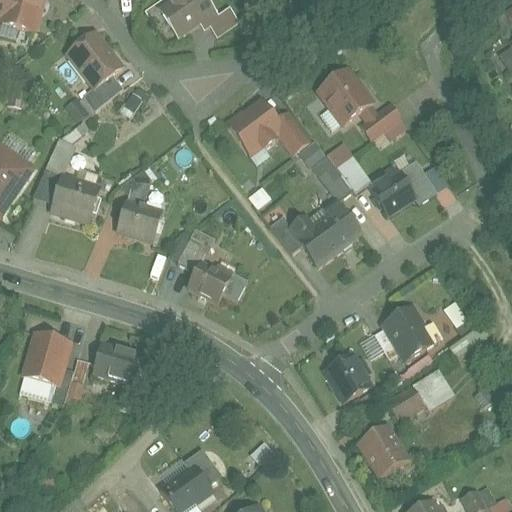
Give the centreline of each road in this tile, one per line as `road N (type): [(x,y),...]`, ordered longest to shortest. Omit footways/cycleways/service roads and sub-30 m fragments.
road 1 (residential): [(492,207),(250,373)]
road 2 (residential): [(117,30),(190,111),(333,0)]
road 3 (tertiary): [(0,273),(187,337),(250,373)]
road 4 (tertiary): [(250,373),(288,414),(347,511)]
